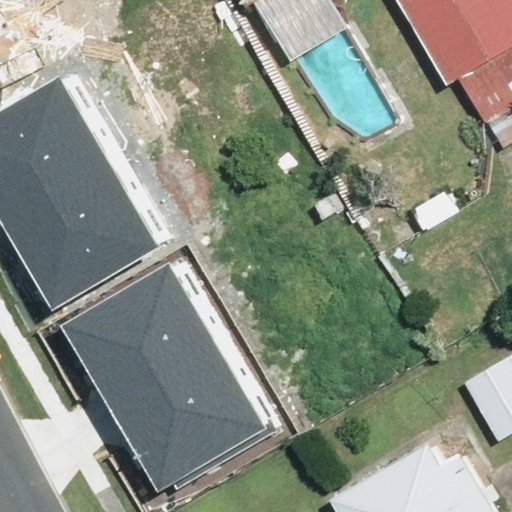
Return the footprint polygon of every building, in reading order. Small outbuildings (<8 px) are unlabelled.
[(129,0),(0,0),(0,69),(92,103),(129,0)] [(511,0),(256,0),(262,8),(273,1),(307,54),(361,19),(347,0),(414,0),(501,131),(511,123),(511,0)] [(185,269),(192,266),(142,181),(60,229),(110,316),(115,313),(131,341),(204,299),(185,269)] [(511,359),(478,379),(511,438),(511,359)] [(511,511),(511,502),(479,449),(460,461),(445,437),(350,497),(359,511),(511,511)]
